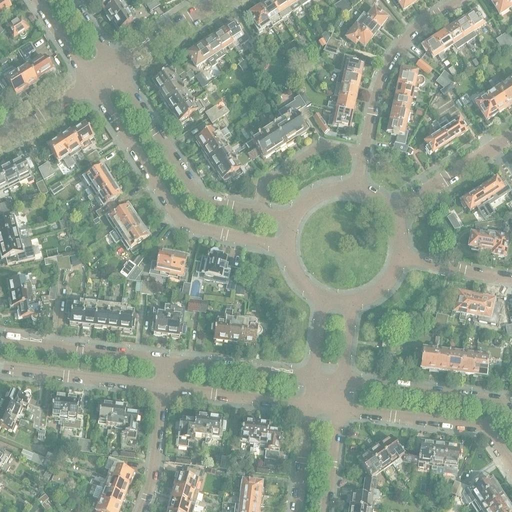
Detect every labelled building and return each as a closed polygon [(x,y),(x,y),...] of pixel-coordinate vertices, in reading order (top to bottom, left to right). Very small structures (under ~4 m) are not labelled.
[(106,12),(122,1),(121,0),(102,0),(98,3),(102,9),(103,8),(106,12)] [(146,0),(145,1),(144,2),(150,12),(159,6),(160,6),(156,0),(146,0)] [(288,8),(282,0),(271,0),(269,1),(280,18),(281,20),(291,14),(289,10),(288,8)] [(301,7),(298,2),(297,0),(282,0),(288,8),(289,10),(291,14),(301,7)] [(352,8),(346,0),(343,0),(339,3),(346,14),(352,8)] [(413,4),(409,0),(391,0),(392,0),(395,6),(398,4),(398,6),(399,5),(403,11),(402,11),(402,12),(410,7),(410,6),(413,4)] [(511,12),(503,0),(494,0),(490,3),(491,3),(495,8),(494,9),(495,10),(496,10),(499,15),(498,15),(499,16),(508,10),(510,13),(511,12)] [(511,0),(503,0),(511,12),(511,0)] [(4,1),(0,3),(0,15),(9,9),(4,1)] [(127,12),(123,6),(125,5),(122,1),(106,12),(108,15),(107,16),(111,22),(127,12)] [(280,18),(269,1),(269,2),(270,2),(267,4),(266,3),(259,8),(270,25),(272,28),(283,22),(281,20),(280,18)] [(346,14),(339,3),(334,6),(341,18),(343,16),(346,14)] [(270,25),(259,8),(259,9),(257,10),(256,10),(249,15),(253,21),(252,21),(253,22),(253,21),(254,23),(253,24),(258,32),(266,27),(268,30),(272,28),(270,25)] [(350,15),(348,13),(352,10),(352,8),(346,14),(343,16),(347,19),(350,15)] [(119,31),(135,21),(133,17),(136,15),(132,9),(127,12),(111,22),(115,29),(117,28),(119,31)] [(386,19),(382,16),(382,15),(381,14),(380,15),(375,11),(375,10),(375,9),(368,18),(365,15),(364,16),(379,29),(381,26),(387,19),(386,19)] [(483,24),(481,22),(482,21),(478,16),(475,13),(472,15),(465,19),(473,33),(482,27),(482,28),(486,26),(484,24),(483,24)] [(379,29),(364,16),(356,26),(371,39),(372,39),(377,32),(379,29)] [(479,42),(473,33),(465,19),(464,19),(465,20),(462,22),(462,21),(455,26),(463,39),(472,34),(473,35),(472,36),(477,43),(479,42)] [(28,31),(27,30),(29,28),(26,23),(24,24),(21,20),(8,29),(15,40),(20,37),(21,38),(22,39),(23,40),(25,39),(26,38),(26,37),(26,35),(25,33),(28,31)] [(240,46),(249,40),(243,31),(239,33),(238,31),(239,31),(238,30),(238,31),(234,25),(235,25),(234,24),(227,29),(227,30),(224,32),(235,48),(239,54),(243,51),(240,46)] [(371,39),(356,26),(346,39),(355,47),(357,44),(358,45),(359,44),(364,48),(363,48),(364,49),(370,42),(369,41),(371,39)] [(463,39),(455,26),(454,26),(455,26),(452,28),(445,32),(453,46),(457,51),(466,44),(463,39)] [(331,37),(327,31),(321,35),(325,41),(331,37)] [(235,48),(224,32),(221,34),(221,33),(213,38),(222,51),(227,48),(230,52),(235,48)] [(453,46),(445,32),(444,33),(445,33),(442,35),(442,34),(435,39),(443,52),(452,47),(453,49),(452,50),(456,56),(459,54),(457,51),(453,46)] [(511,46),(511,40),(507,33),(502,36),(509,48),(511,46)] [(267,47),(259,36),(254,39),(262,51),(267,47)] [(341,43),(334,41),(335,37),(331,36),(330,39),(326,45),(339,49),(341,43)] [(509,48),(502,36),(496,40),(503,52),(509,48)] [(222,51),(213,38),(214,38),(211,40),(210,40),(203,44),(215,62),(225,56),(222,51)] [(262,51),(254,39),(249,43),(256,54),(262,51)] [(443,52),(435,39),(434,39),(435,40),(432,41),(424,46),(422,47),(426,54),(428,53),(429,53),(432,58),(432,59),(437,56),(441,62),(447,58),(443,52)] [(215,62),(203,44),(203,45),(201,47),(200,46),(193,51),(193,52),(187,55),(196,68),(208,60),(212,68),(217,65),(215,62)] [(31,54),(35,51),(31,45),(20,51),(25,60),(30,56),(31,54)] [(337,56),(339,49),(326,45),(323,52),(337,56)] [(315,51),(307,57),(310,62),(318,55),(315,51)] [(308,61),(304,55),(299,59),(303,65),(308,61)] [(36,81),(53,70),(45,59),(43,60),(40,56),(31,62),(29,60),(25,62),(28,68),(27,68),(37,84),(38,83),(36,81)] [(341,72),(340,73),(360,78),(359,78),(360,75),(361,75),(363,66),(362,66),(355,65),(355,64),(354,64),(355,59),(344,57),(341,72)] [(325,64),(321,58),(313,64),(316,68),(322,66),(325,64)] [(252,67),(248,60),(247,59),(243,62),(240,64),(238,65),(243,73),(252,67)] [(478,66),(474,59),(466,64),(471,71),(478,66)] [(188,79),(177,62),(172,66),(179,76),(180,76),(183,82),(188,79)] [(420,62),(416,67),(428,76),(431,71),(420,62)] [(27,68),(26,67),(21,70),(20,69),(15,72),(27,91),(31,88),(32,88),(35,86),(36,84),(37,84),(27,68)] [(177,82),(170,71),(167,67),(157,74),(159,76),(152,81),(153,83),(154,84),(153,85),(156,90),(157,90),(159,93),(177,82)] [(304,75),(310,70),(307,67),(301,71),(304,75)] [(27,91),(15,72),(12,68),(0,75),(0,84),(4,91),(7,89),(9,88),(10,89),(15,98),(17,97),(18,97),(21,95),(22,94),(27,91)] [(424,81),(423,80),(422,79),(421,78),(420,78),(419,78),(416,78),(418,72),(400,69),(399,74),(400,74),(398,83),(399,83),(398,86),(398,87),(414,90),(417,91),(418,87),(419,87),(420,87),(422,87),(423,86),(423,85),(424,84),(424,83),(424,82),(424,81)] [(457,82),(444,72),(440,77),(451,86),(457,82)] [(358,86),(360,78),(340,73),(339,73),(336,85),(357,90),(357,89),(358,86)] [(209,85),(202,74),(195,78),(203,89),(209,85)] [(451,86),(440,77),(436,82),(436,83),(434,87),(440,92),(449,87),(451,86)] [(511,88),(508,82),(501,86),(495,78),(491,81),(508,107),(511,104),(511,88)] [(508,107),(491,81),(488,83),(493,91),(486,96),(497,114),(498,114),(504,111),(504,110),(508,107)] [(164,105),(184,92),(177,82),(159,93),(162,97),(160,98),(164,105)] [(355,98),(357,90),(336,85),(334,97),(339,98),(355,102),(355,101),(354,101),(355,98)] [(411,102),(414,90),(398,87),(396,95),(397,95),(396,98),(395,98),(411,102)] [(173,114),(190,102),(184,92),(164,105),(169,111),(170,110),(173,114)] [(497,114),(486,96),(484,93),(471,101),(477,110),(478,110),(486,121),(497,114)] [(471,103),(466,96),(460,100),(464,107),(471,103)] [(303,124),(296,113),(305,107),(299,97),(293,100),(294,102),(278,113),(284,122),(295,139),(300,136),(301,137),(306,134),(305,133),(307,132),(307,131),(309,130),(305,123),(303,124)] [(433,110),(439,99),(435,97),(429,108),(433,110)] [(353,110),(355,102),(339,98),(337,105),(328,103),(327,108),(333,109),(352,113),(352,110),(353,110)] [(409,112),(411,102),(395,98),(393,106),(394,107),(393,110),(409,114),(412,114),(413,112),(409,112)] [(186,119),(196,112),(198,115),(204,111),(198,102),(193,106),(190,102),(173,114),(175,118),(174,118),(178,123),(179,124),(179,123),(181,126),(188,121),(186,119)] [(208,119),(219,112),(216,107),(205,114),(208,119)] [(212,125),(229,114),(225,108),(219,112),(208,119),(212,125)] [(348,131),(352,113),(333,109),(331,117),(330,116),(328,127),(348,131)] [(406,125),(409,114),(393,110),(391,118),(391,121),(390,121),(390,122),(406,125)] [(328,130),(322,121),(321,122),(317,116),(313,119),(323,134),(328,130)] [(465,132),(468,130),(461,119),(449,127),(446,122),(439,126),(436,121),(435,122),(450,145),(457,141),(456,139),(466,133),(465,132)] [(295,139),(284,122),(274,128),(286,147),(296,141),(295,139)] [(405,146),(408,133),(405,132),(406,125),(390,122),(388,130),(388,134),(392,135),(392,136),(395,136),(395,137),(395,136),(396,136),(393,151),(405,154),(408,148),(408,147),(405,146)] [(450,145),(435,122),(432,123),(435,128),(432,130),(436,137),(425,144),(426,146),(424,147),(426,149),(425,150),(429,156),(432,154),(432,155),(442,148),(443,150),(450,145)] [(88,141),(93,138),(85,125),(70,134),(80,149),(81,151),(82,152),(92,146),(88,141)] [(286,147),(274,128),(263,135),(275,152),(276,154),(286,147)] [(202,151),(229,134),(226,129),(219,134),(215,129),(204,136),(202,134),(195,139),(196,141),(197,142),(196,143),(199,148),(200,147),(202,151)] [(80,149),(70,134),(69,133),(68,134),(67,132),(62,135),(64,137),(58,140),(70,158),(81,151),(80,149)] [(227,149),(222,141),(225,139),(226,140),(231,137),(229,134),(202,151),(205,155),(203,156),(207,162),(227,149)] [(275,152),(263,135),(251,142),(245,146),(247,149),(254,161),(255,160),(260,156),(263,160),(265,159),(265,160),(271,156),(270,155),(275,152)] [(70,158),(58,140),(54,143),(53,141),(48,145),(49,146),(48,147),(49,148),(43,152),(47,158),(53,154),(59,164),(63,162),(68,170),(75,165),(71,160),(70,158)] [(244,150),(238,153),(240,155),(244,153),(243,152),(247,149),(245,146),(242,148),(244,150)] [(216,172),(234,160),(227,149),(207,162),(212,169),(213,168),(216,171),(216,172)] [(242,169),(251,163),(254,161),(247,149),(243,152),(244,153),(240,155),(234,160),(216,172),(218,175),(217,176),(221,181),(222,181),(222,182),(222,181),(224,184),(231,179),(233,182),(243,175),(240,171),(242,169)] [(90,165),(100,158),(96,151),(86,158),(90,165)] [(35,181),(30,171),(28,172),(27,171),(28,169),(26,165),(24,164),(22,160),(18,162),(17,161),(10,164),(11,166),(12,170),(14,170),(16,174),(15,176),(19,183),(18,183),(21,188),(28,184),(28,185),(34,182),(33,181),(35,181)] [(55,175),(48,163),(38,169),(44,181),(55,175)] [(89,189),(111,175),(105,166),(104,166),(103,164),(79,179),(87,190),(88,189),(89,189)] [(19,183),(15,176),(16,174),(14,170),(12,170),(11,166),(7,167),(6,166),(0,168),(0,174),(1,176),(2,176),(4,181),(4,182),(7,188),(18,183),(19,183)] [(96,199),(116,185),(115,186),(113,183),(115,181),(111,175),(89,189),(88,189),(87,190),(85,191),(89,198),(87,199),(89,202),(96,198),(96,199)] [(498,201),(511,193),(505,184),(500,186),(496,180),(487,186),(486,186),(481,189),(481,190),(479,191),(494,212),(490,206),(498,200),(498,201)] [(48,194),(43,182),(36,185),(42,197),(48,194)] [(54,197),(65,189),(61,183),(50,190),(54,197)] [(114,203),(115,201),(123,196),(120,193),(121,192),(116,185),(96,199),(102,209),(96,213),(99,218),(116,208),(113,203),(114,203)] [(494,212),(479,191),(478,191),(473,195),(463,202),(460,204),(464,209),(467,208),(469,212),(477,207),(481,213),(478,214),(482,220),(494,212)] [(0,212),(12,209),(11,208),(10,208),(8,202),(0,205),(0,212)] [(116,230),(135,218),(137,217),(130,206),(122,211),(120,211),(119,212),(116,208),(99,218),(100,219),(105,216),(107,221),(109,220),(116,230)] [(21,229),(18,218),(17,212),(13,213),(12,209),(0,212),(0,219),(1,219),(2,221),(1,221),(0,222),(0,234),(15,231),(20,229),(21,229)] [(461,229),(452,215),(447,218),(454,230),(461,229)] [(123,241),(143,227),(139,220),(136,221),(135,218),(116,230),(112,233),(106,236),(108,240),(114,236),(115,237),(119,234),(123,241)] [(497,229),(499,221),(475,226),(476,232),(487,230),(487,227),(497,229)] [(139,244),(149,238),(149,236),(147,233),(148,233),(144,227),(144,228),(143,227),(123,241),(130,252),(131,251),(133,255),(142,250),(141,247),(139,244)] [(0,248),(18,243),(15,231),(0,234),(0,248)] [(493,253),(496,238),(488,236),(488,238),(471,235),(468,248),(471,249),(471,251),(478,252),(478,250),(492,253),(493,253)] [(505,259),(509,240),(496,238),(493,253),(492,253),(492,256),(505,259)] [(2,260),(24,254),(21,243),(18,243),(0,248),(0,256),(1,256),(2,260)] [(169,276),(173,254),(165,252),(164,254),(159,253),(157,264),(152,263),(150,274),(158,276),(158,273),(169,276)] [(184,270),(187,259),(182,258),(182,256),(173,254),(169,276),(180,278),(179,281),(185,282),(187,271),(184,270)] [(239,270),(225,267),(226,259),(218,257),(216,255),(214,254),(211,256),(209,255),(208,259),(207,259),(202,258),(200,264),(197,263),(195,273),(206,276),(206,279),(212,280),(213,277),(228,281),(225,291),(234,293),(236,283),(239,270)] [(64,270),(63,258),(62,256),(56,258),(57,265),(58,269),(64,270)] [(71,269),(69,257),(63,258),(64,270),(71,272),(71,269)] [(57,265),(56,258),(44,260),(46,267),(57,265)] [(126,279),(135,267),(129,263),(120,274),(126,279)] [(139,277),(143,272),(137,267),(126,281),(140,283),(140,278),(139,277)] [(36,291),(35,287),(30,288),(29,279),(18,281),(17,279),(9,281),(9,283),(6,284),(7,291),(9,291),(10,296),(32,292),(36,291)] [(146,296),(148,284),(141,283),(140,295),(146,296)] [(153,297),(154,285),(148,284),(146,296),(153,297)] [(189,298),(191,286),(184,284),(182,291),(180,291),(179,295),(182,295),(181,296),(189,298)] [(55,302),(57,288),(50,289),(48,301),(55,302)] [(34,303),(32,292),(10,296),(11,301),(9,301),(10,309),(18,308),(39,303),(40,303),(40,302),(34,303)] [(466,317),(470,295),(457,292),(456,298),(458,299),(456,307),(453,307),(453,311),(455,313),(454,314),(460,315),(459,321),(463,321),(462,326),(464,326),(466,317)] [(478,318),(482,297),(470,295),(466,317),(474,319),(473,323),(474,323),(472,332),(475,333),(479,319),(478,318)] [(82,326),(86,299),(86,297),(83,296),(83,301),(81,300),(80,304),(67,303),(66,314),(69,315),(68,322),(70,322),(70,324),(69,326),(77,327),(78,325),(82,326)] [(490,321),(493,306),(495,307),(496,300),(482,297),(478,318),(479,319),(490,321)] [(194,313),(196,299),(189,298),(188,302),(187,312),(194,313)] [(94,327),(97,307),(97,303),(98,303),(98,301),(86,299),(82,326),(82,328),(90,329),(90,327),(94,327)] [(118,332),(119,330),(121,311),(120,311),(121,305),(112,304),(113,299),(110,299),(109,303),(109,308),(106,329),(111,329),(110,331),(118,332)] [(132,322),(133,313),(126,312),(128,301),(122,300),(121,305),(120,311),(121,311),(119,330),(123,331),(123,333),(131,334),(131,331),(131,330),(133,330),(134,323),(132,322)] [(40,316),(39,309),(40,308),(39,303),(18,308),(19,312),(17,312),(19,321),(32,318),(33,319),(34,320),(36,321),(37,320),(39,319),(39,317),(40,316)] [(228,343),(231,316),(233,306),(226,305),(224,322),(217,321),(217,323),(216,323),(215,324),(213,324),(212,332),(215,333),(214,342),(215,342),(214,344),(225,345),(225,343),(228,343)] [(166,336),(170,306),(165,306),(164,315),(156,314),(155,324),(153,324),(152,332),(154,333),(154,334),(154,337),(162,338),(162,335),(166,336)] [(180,328),(182,318),(174,317),(176,307),(170,306),(166,336),(171,337),(171,339),(179,340),(179,337),(179,336),(182,336),(182,328),(180,328)] [(106,329),(109,308),(105,308),(97,307),(94,327),(94,329),(102,330),(102,328),(106,329)] [(446,328),(448,317),(436,315),(434,326),(446,328)] [(241,345),(244,318),(231,316),(228,343),(233,344),(233,346),(241,347),(241,345)] [(255,347),(257,336),(258,336),(260,335),(261,334),(262,332),(261,330),(260,328),(259,327),(258,327),(258,326),(256,326),(257,322),(255,320),(253,319),(244,318),(241,345),(246,346),(245,348),(254,349),(254,347),(255,347)] [(447,373),(450,351),(440,350),(440,349),(440,348),(441,339),(438,338),(437,345),(437,348),(434,371),(447,373)] [(395,354),(396,346),(403,343),(402,339),(390,343),(389,354),(395,354)] [(460,374),(462,353),(453,352),(455,341),(452,341),(450,351),(447,373),(460,374)] [(434,371),(437,348),(431,347),(431,351),(421,350),(420,357),(422,358),(421,369),(434,371)] [(473,376),(476,355),(468,354),(469,351),(463,350),(463,353),(462,353),(460,374),(473,376)] [(488,366),(490,366),(490,358),(490,356),(483,355),(483,350),(477,350),(477,355),(476,355),(473,376),(486,377),(488,366)] [(39,432),(39,428),(40,428),(42,411),(27,404),(29,399),(28,399),(28,398),(28,396),(27,395),(25,394),(23,395),(22,396),(11,391),(7,399),(9,400),(7,404),(21,410),(34,416),(33,429),(39,432)] [(64,421),(66,401),(62,400),(62,398),(54,397),(54,399),(51,399),(50,408),(52,409),(51,420),(59,421),(58,426),(60,426),(60,432),(62,432),(63,425),(64,421)] [(77,423),(78,412),(80,412),(81,402),(79,402),(80,400),(71,399),(71,401),(66,401),(64,421),(77,423)] [(0,414),(16,422),(21,410),(7,404),(2,401),(0,400),(0,414)] [(111,427),(114,407),(109,406),(109,404),(101,403),(100,406),(99,406),(98,414),(100,415),(99,423),(97,423),(97,426),(111,427)] [(123,429),(125,414),(126,408),(126,409),(126,406),(118,405),(118,407),(114,407),(111,427),(115,428),(123,429)] [(11,434),(16,422),(0,414),(0,431),(1,430),(11,434)] [(136,434),(136,428),(137,427),(137,426),(139,426),(140,416),(138,416),(138,415),(125,414),(123,429),(122,439),(135,440),(136,434)] [(205,440),(208,418),(204,417),(204,415),(196,414),(195,417),(196,417),(195,422),(194,422),(193,438),(205,440)] [(221,441),(222,431),(225,432),(226,422),(223,421),(223,422),(221,421),(221,420),(221,417),(213,416),(213,419),(208,418),(205,440),(205,443),(204,449),(207,449),(208,444),(211,440),(221,441)] [(254,445),(256,424),(251,423),(252,421),(242,420),(241,432),(240,432),(239,440),(239,444),(247,445),(254,445)] [(193,438),(194,422),(183,421),(182,422),(180,421),(179,431),(181,431),(181,433),(180,439),(178,439),(177,448),(192,449),(193,438)] [(266,447),(268,428),(269,426),(269,423),(261,422),(261,424),(256,424),(254,445),(253,449),(253,451),(256,450),(259,448),(259,446),(266,447)] [(278,454),(280,444),(281,444),(282,434),(280,434),(280,433),(272,432),(273,429),(268,428),(266,447),(264,468),(263,475),(268,475),(269,469),(268,469),(268,467),(270,468),(271,468),(273,467),(274,466),(275,465),(275,463),(274,462),(273,460),(271,459),(269,453),(278,454)] [(401,453),(393,442),(393,440),(392,439),(390,439),(390,438),(388,438),(387,439),(386,441),(379,446),(391,464),(392,463),(395,469),(403,463),(403,464),(411,465),(413,453),(404,451),(401,453)] [(431,466),(434,445),(421,443),(419,454),(413,453),(411,465),(418,466),(417,469),(424,470),(424,465),(431,466)] [(444,467),(446,446),(445,446),(445,445),(439,444),(439,446),(434,445),(431,466),(437,467),(444,467)] [(391,464),(379,446),(378,447),(377,446),(372,449),(373,450),(369,453),(382,471),(382,470),(391,464)] [(458,469),(459,456),(459,455),(460,448),(446,446),(444,467),(458,469)] [(58,458),(60,452),(50,448),(48,453),(45,459),(57,464),(59,458),(58,458)] [(5,465),(11,455),(0,449),(0,469),(6,474),(10,468),(5,465)] [(375,476),(382,471),(369,453),(361,459),(360,458),(358,459),(358,461),(358,462),(358,464),(359,465),(360,465),(369,477),(365,479),(363,490),(376,492),(377,482),(374,479),(376,477),(375,476)] [(57,464),(45,459),(35,455),(32,462),(54,471),(57,464)] [(128,486),(133,474),(121,469),(123,465),(109,460),(106,469),(110,471),(107,478),(128,486)] [(201,483),(203,476),(204,472),(200,470),(199,471),(189,469),(187,474),(184,474),(183,476),(176,474),(174,479),(178,480),(175,488),(191,493),(195,494),(198,483),(201,483)] [(244,478),(245,471),(233,470),(227,470),(226,476),(244,478)] [(68,476),(56,471),(51,482),(63,487),(68,476)] [(124,497),(128,486),(107,478),(105,484),(103,489),(124,497)] [(100,488),(102,483),(92,479),(90,484),(92,485),(100,488)] [(474,503),(497,489),(493,483),(493,480),(488,479),(488,482),(483,485),(481,483),(478,483),(476,484),(474,481),(470,483),(471,486),(468,488),(468,489),(467,491),(470,496),(468,497),(472,504),(473,503),(474,503)] [(263,489),(262,488),(262,484),(244,482),(242,494),(260,496),(262,494),(263,489)] [(456,496),(460,484),(455,482),(450,494),(456,496)] [(461,499),(466,487),(460,484),(456,496),(455,497),(461,499)] [(197,502),(199,495),(195,494),(191,493),(175,488),(172,500),(195,507),(197,507),(204,509),(205,505),(199,504),(199,503),(197,502)] [(120,508),(124,497),(103,489),(101,494),(102,494),(100,500),(120,508)] [(481,511),(503,498),(501,495),(501,493),(499,489),(497,489),(474,503),(473,503),(472,504),(471,504),(475,511),(481,511)] [(371,511),(372,499),(378,500),(379,492),(376,492),(363,490),(362,496),(351,495),(350,508),(371,511)] [(45,495),(43,493),(37,502),(45,511),(47,511),(51,509),(48,505),(47,506),(45,504),(49,500),(45,495)] [(261,503),(261,499),(260,496),(242,494),(241,501),(239,501),(238,500),(237,499),(235,499),(233,499),(232,499),(230,500),(229,501),(228,502),(228,503),(235,505),(259,508),(259,505),(261,503)] [(501,511),(509,507),(509,505),(506,501),(505,501),(503,498),(481,511),(501,511)] [(118,511),(120,508),(100,500),(95,511),(118,511)] [(193,511),(195,507),(172,500),(168,511),(193,511)] [(430,500),(429,508),(438,509),(439,501),(430,500)]
